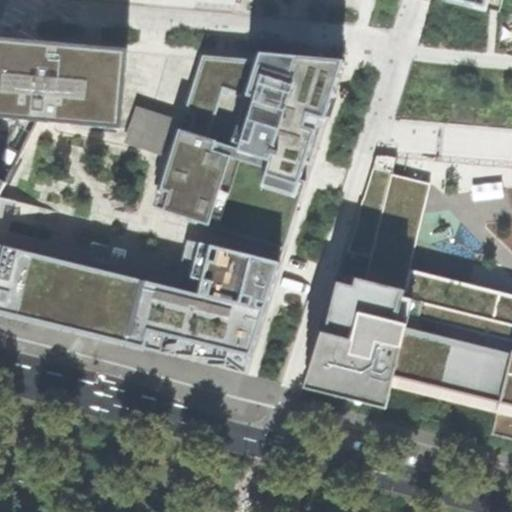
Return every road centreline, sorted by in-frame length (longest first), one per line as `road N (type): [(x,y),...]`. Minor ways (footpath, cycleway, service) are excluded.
road 1 (residential): [(399,44),(273,448)]
road 2 (residential): [(0,11),(399,44)]
road 3 (primary): [(273,448),(0,375)]
road 4 (primary): [(511,508),(273,448)]
road 5 (primary): [(0,477),(137,511)]
